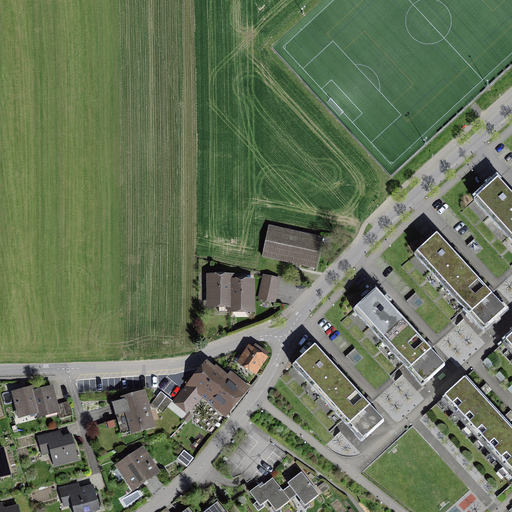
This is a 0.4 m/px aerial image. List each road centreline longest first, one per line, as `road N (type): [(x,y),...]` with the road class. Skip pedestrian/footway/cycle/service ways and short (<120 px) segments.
road 1 (residential): [(287,336),(366,241),(511,108)]
road 2 (unclassified): [(0,369),(178,364),(261,335),(287,336)]
road 3 (unclassified): [(143,511),(207,454),(287,336)]
